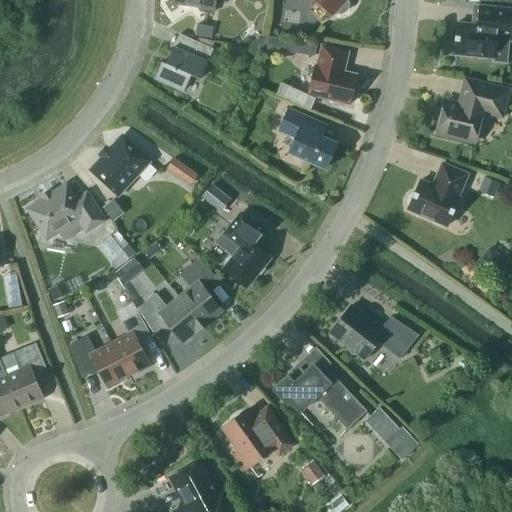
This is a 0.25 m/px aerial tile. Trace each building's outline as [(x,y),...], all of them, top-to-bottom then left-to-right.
[(172,0),(172,3),(198,6),(201,11),(214,12),(214,8),(215,8),(215,0),(172,0)] [(350,4),(348,0),(317,0),(332,15),(335,12),(340,13),(345,12),(349,9),(350,4)] [(457,22),(454,54),(494,58),(493,61),(507,63),(509,42),(511,41),(511,9),(480,6),(478,24),(457,22)] [(198,24),(196,35),(207,37),(209,26),(198,24)] [(213,49),(194,40),(188,53),(174,46),(166,63),(162,61),(154,78),(184,91),(191,75),(200,78),(213,49)] [(294,40),(292,53),(314,56),(317,43),(294,40)] [(344,71),(349,51),(322,45),(317,65),(316,65),(308,94),(350,104),(357,74),(344,71)] [(460,104),(445,100),(437,132),(474,141),(478,127),(482,128),(486,113),(502,117),(509,89),(465,78),(460,97),(461,98),(460,104)] [(326,124),(317,120),(288,108),(278,130),(295,138),(289,153),(326,169),(337,143),(321,136),(326,124)] [(113,152),(108,147),(100,155),(102,158),(91,169),(118,194),(149,161),(146,159),(148,157),(139,149),(137,151),(125,139),(113,152)] [(196,182),(202,170),(175,155),(168,167),(196,182)] [(411,193),(409,196),(407,199),(407,203),(409,207),(408,209),(447,226),(460,196),(458,196),(468,174),(442,163),(436,177),(437,177),(433,185),(421,180),(416,192),(411,193)] [(484,176),(478,190),(494,197),(500,183),(484,176)] [(211,203),(222,191),(212,183),(202,196),(211,203)] [(47,237),(58,230),(64,241),(86,227),(87,229),(102,219),(87,195),(76,201),(66,186),(30,209),(47,237)] [(113,221),(122,213),(124,212),(114,198),(102,207),(113,221)] [(242,245),(233,255),(226,258),(224,266),(223,268),(247,287),(271,258),(253,243),(264,229),(241,214),(226,233),(242,245)] [(120,248),(110,235),(97,246),(111,262),(124,252),(120,248)] [(128,242),(121,248),(124,252),(129,258),(136,252),(128,243),(128,242)] [(219,281),(220,280),(198,259),(180,274),(191,287),(179,297),(203,326),(222,310),(204,288),(216,278),(219,281)] [(125,285),(131,280),(121,267),(115,272),(125,285)] [(6,276),(12,304),(24,302),(19,273),(6,276)] [(64,282),(49,288),(54,300),(69,293),(65,283),(64,282)] [(183,342),(203,326),(179,297),(167,306),(156,293),(138,308),(154,333),(155,333),(153,329),(165,320),(183,342)] [(54,305),(58,317),(69,313),(65,301),(54,305)] [(347,345),(350,354),(358,357),(363,361),(377,343),(399,360),(417,337),(391,316),(381,328),(351,305),(330,332),(347,345)] [(128,334),(111,342),(129,375),(137,371),(138,372),(151,366),(138,342),(151,336),(139,313),(122,322),(128,334)] [(120,380),(129,375),(111,342),(95,351),(87,336),(70,345),(81,373),(96,365),(108,388),(121,382),(120,380)] [(36,343),(0,358),(7,374),(21,408),(44,398),(34,374),(47,369),(36,343)] [(0,357),(0,416),(21,408),(7,374),(0,358),(0,357)] [(300,412),(316,397),(347,429),(367,411),(324,365),(319,370),(313,364),(303,374),(299,369),(290,378),(288,376),(274,389),(287,403),(290,401),(300,412)] [(380,407),(368,418),(388,440),(400,428),(380,407)] [(294,444),(269,410),(255,419),(248,409),(242,414),(239,413),(232,418),(232,421),(222,428),(239,451),(234,455),(244,470),(274,449),(278,455),(294,444)] [(301,468),(313,484),(325,475),(313,459),(301,468)] [(235,511),(223,490),(218,493),(202,462),(172,477),(186,502),(186,503),(183,511),(182,511),(181,511),(235,511)] [(251,497),(245,501),(252,511),(264,511),(265,511),(261,505),(258,507),(251,497)]
